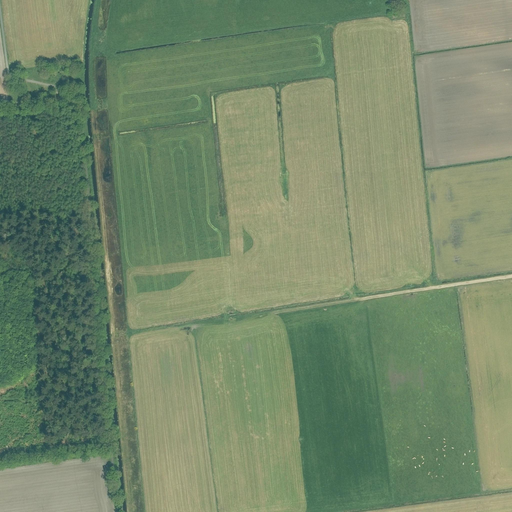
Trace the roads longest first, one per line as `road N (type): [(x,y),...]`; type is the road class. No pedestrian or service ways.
road 1 (track): [(283,309),(511,275)]
road 2 (track): [(0,392),(37,365),(32,277)]
